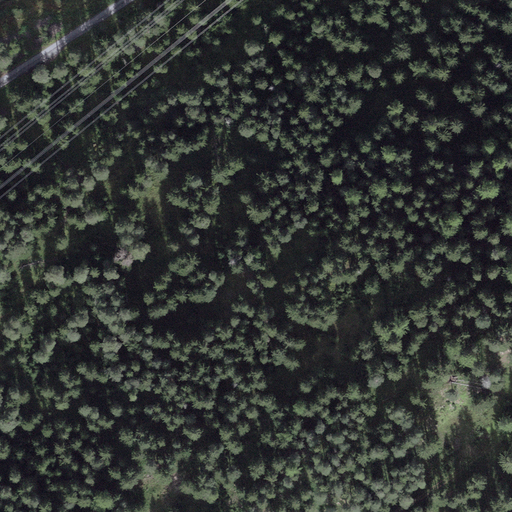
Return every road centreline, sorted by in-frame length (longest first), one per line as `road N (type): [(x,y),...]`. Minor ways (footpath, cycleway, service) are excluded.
road 1 (track): [(0,82),(124,0)]
road 2 (track): [(394,511),(511,427)]
